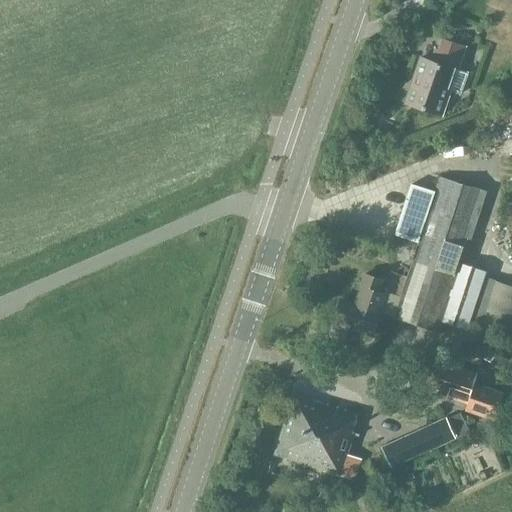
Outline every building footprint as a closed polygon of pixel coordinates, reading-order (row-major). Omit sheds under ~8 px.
[(421,59),(406,105),(422,110),(443,117),(452,91),(460,94),(466,77),(458,74),(467,49),(453,44),(444,40),(439,53),(436,52),(432,62),(432,63),(421,59)] [(394,318),(394,320),(417,327),(442,335),(445,323),(467,330),(470,322),(474,307),(486,272),(464,266),(486,194),(486,192),(440,178),(435,193),(412,185),(395,236),(419,244),(414,257),(407,279),(401,299),(394,318)] [(334,324),(330,335),(346,340),(349,330),(374,338),(377,327),(379,321),(382,322),(384,316),(382,314),(387,296),(382,294),(385,283),(374,279),(365,276),(355,306),(341,301),(337,313),(334,324)] [(511,286),(486,278),(471,325),(511,338),(511,286)] [(471,352),(503,370),(508,360),(476,343),(471,352)] [(465,411),(494,422),(504,395),(474,385),(477,375),(432,360),(421,390),(467,405),(465,411)] [(351,440),(357,421),(358,418),(294,395),(276,456),(322,473),(340,478),(353,483),(361,460),(348,456),(354,441),(351,440)] [(381,447),(393,474),(459,444),(457,440),(470,434),(461,413),(447,419),(446,417),(381,447)] [(511,429),(511,428),(496,435),(503,449),(511,444),(511,429)]
